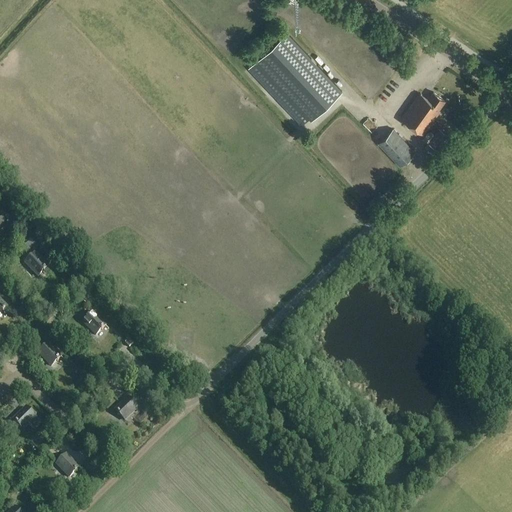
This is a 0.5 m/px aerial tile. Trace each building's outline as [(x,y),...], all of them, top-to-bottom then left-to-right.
[(256,61),(311,120),(342,91),(287,32),(256,61)] [(445,100),(433,92),(429,99),(420,93),(402,119),(423,135),(440,111),(439,110),(445,100)] [(369,131),(375,125),(366,117),(360,123),(369,131)] [(378,143),(399,166),(415,152),(393,128),(378,143)] [(438,128),(427,144),(438,151),(449,136),(438,128)] [(421,139),(427,143),(434,133),(430,130),(429,131),(427,130),(421,139)] [(438,151),(427,144),(423,151),(433,158),(438,151)] [(375,211),(379,208),(373,202),(370,206),(375,211)] [(22,248),(23,249),(27,252),(30,250),(36,243),(39,240),(34,236),(33,235),(22,248)] [(38,277),(47,267),(35,254),(25,264),(38,277)] [(89,307),(94,301),(88,296),(83,302),(89,307)] [(96,335),(105,326),(93,313),(83,322),(96,335)] [(55,345),(60,339),(56,335),(50,341),(55,345)] [(51,367),(61,357),(48,344),(38,354),(51,367)] [(124,421),(137,408),(128,398),(115,411),(124,421)] [(164,414),(167,411),(161,406),(158,409),(164,414)] [(23,430),(36,417),(26,408),(13,420),(23,430)] [(69,478),(79,468),(66,455),(56,465),(69,478)]
